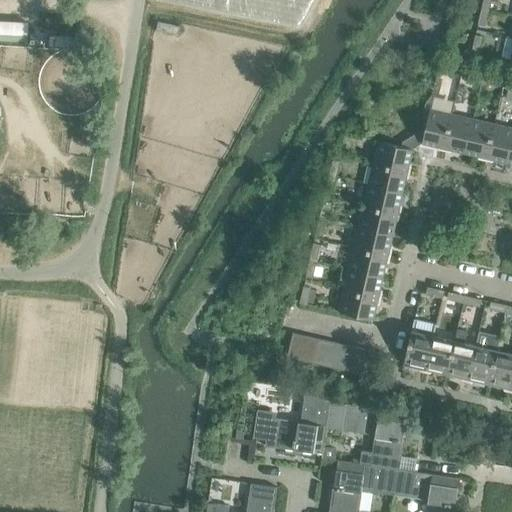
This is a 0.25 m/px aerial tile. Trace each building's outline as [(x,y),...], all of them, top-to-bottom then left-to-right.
[(488,9),(490,0),(483,0),(481,8),(488,9)] [(484,26),(488,9),(481,8),(478,24),(484,26)] [(0,18),(0,39),(29,41),(30,20),(0,18)] [(475,35),(472,51),(478,53),(482,36),(475,35)] [(465,79),(481,83),(482,76),(466,72),(465,79)] [(497,86),(499,80),(482,76),(481,83),(497,86)] [(420,131),(411,136),(417,146),(422,143),(444,148),(452,114),(429,109),(424,132),(420,131)] [(473,119),(452,114),(444,148),(465,153),(473,119)] [(494,124),(473,119),(465,153),(486,158),(494,124)] [(486,158),(507,163),(511,140),(511,127),(494,124),(486,158)] [(417,146),(411,136),(402,142),(401,146),(378,141),(373,163),(407,171),(412,149),(417,146)] [(333,159),(329,175),(336,177),(339,160),(333,159)] [(402,192),(407,171),(373,163),(368,184),(402,192)] [(332,193),(336,177),(329,175),(325,191),(332,193)] [(397,213),(402,192),(368,184),(363,205),(397,213)] [(323,201),(319,217),(326,219),(330,202),(323,201)] [(392,234),(397,213),(363,205),(358,226),(392,234)] [(316,233),(322,235),(326,219),(319,217),(316,233)] [(387,255),(388,255),(392,234),(358,226),(353,247),(387,255)] [(313,243),(310,259),(316,261),(320,245),(313,243)] [(353,247),(349,268),(383,276),(387,255),(353,247)] [(306,275),(313,277),(316,261),(310,259),(306,275)] [(349,268),(344,289),(378,297),(383,276),(349,268)] [(303,286),(300,302),(306,304),(310,288),(303,286)] [(442,297),(444,291),(427,287),(426,293),(442,297)] [(373,319),(378,297),(344,289),(339,311),(373,319)] [(449,292),(447,298),(463,302),(465,295),(449,292)] [(481,299),(465,295),(463,302),(479,306),(481,299)] [(489,308),(505,312),(507,305),(491,301),(489,308)] [(425,369),(429,353),(433,335),(436,324),(414,319),(403,364),(425,369)] [(446,374),(467,379),(475,345),(464,343),(467,331),(457,329),(454,340),(446,374)] [(299,360),(301,353),(305,335),(292,332),(287,357),(299,360)] [(467,379),(488,384),(496,350),(499,336),(489,334),(486,348),(475,345),(467,379)] [(305,335),(301,353),(299,360),(311,362),(317,338),(305,335)] [(433,335),(429,353),(425,369),(446,374),(454,340),(433,335)] [(329,341),(317,338),(311,362),(323,365),(329,341)] [(323,365),(335,368),(341,344),(329,341),(323,365)] [(341,344),(335,368),(348,371),(353,346),(341,344)] [(348,371),(360,374),(365,349),(353,346),(348,371)] [(372,377),(378,352),(365,349),(360,374),(372,377)] [(511,378),(511,353),(509,353),(496,350),(488,384),(510,389),(511,378)] [(267,445),(317,452),(322,453),(323,446),(331,392),(306,388),(301,422),(270,417),(271,413),(257,411),(253,437),(266,439),(265,446),(267,446),(267,445)] [(375,434),(371,464),(371,465),(398,469),(398,468),(407,412),(345,403),(341,429),(375,434)] [(242,441),(244,425),(237,424),(235,440),(242,441)] [(322,457),(334,459),(336,448),(323,446),(322,453),(322,457)] [(332,505),(330,511),(358,511),(361,489),(394,494),(398,469),(371,465),(371,464),(338,459),(331,505),(332,505)] [(428,499),(425,511),(453,511),(459,478),(398,468),(398,469),(394,494),(428,499)] [(251,483),(246,511),(226,511),(227,508),(208,505),(207,511),(273,511),(277,487),(251,483)]
